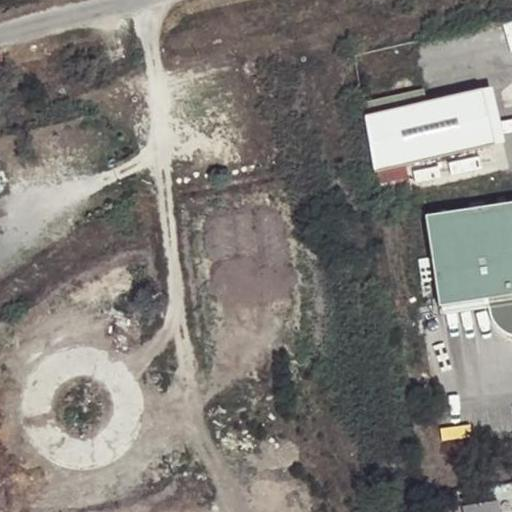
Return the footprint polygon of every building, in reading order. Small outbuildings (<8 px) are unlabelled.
[(362,100),(363,112),(427,99),(425,87),(362,100)] [(427,99),(363,112),(374,169),(407,162),(495,145),(483,88),(427,99)] [(407,162),(374,169),(379,194),(412,188),(407,162)] [(511,205),(427,219),(441,307),(490,300),(492,310),(495,324),(499,331),(504,336),(511,340),(511,205)] [(490,300),(441,307),(444,318),(492,310),(490,300)] [(511,511),(511,481),(493,485),(497,511),(511,511)] [(461,511),(497,511),(493,485),(458,490),(461,511)]
